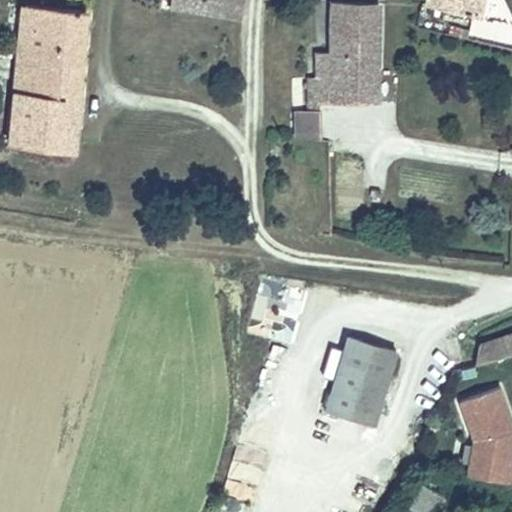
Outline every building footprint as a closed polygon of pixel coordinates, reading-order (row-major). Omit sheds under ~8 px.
[(168,0),(168,6),(239,15),(241,0),(168,0)] [(299,112),(321,116),(321,99),(382,97),(379,0),(326,0),(326,52),(310,52),(311,93),(299,94),(299,112)] [(423,0),(473,11),(475,0),(423,0)] [(28,6),(10,145),(68,151),(85,13),(28,6)] [(320,144),(321,116),(299,112),(289,111),(289,137),(320,144)] [(511,351),(511,328),(484,333),(480,358),(511,351)] [(345,332),(325,404),(375,418),(394,346),(345,332)] [(511,422),(499,386),(460,401),(473,435),(466,473),(511,482),(511,463),(509,463),(511,445),(511,422)] [(421,482),(407,508),(415,511),(427,511),(439,491),(421,482)]
